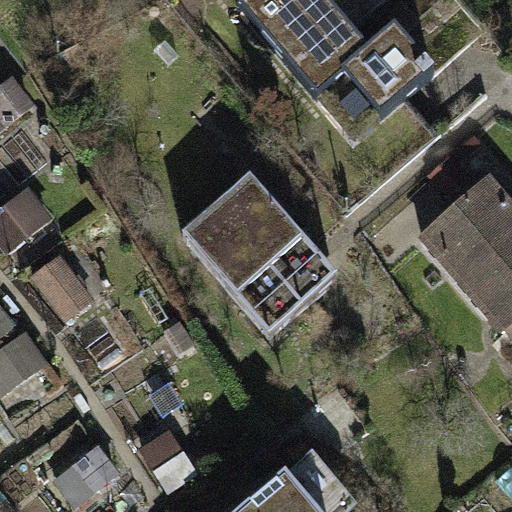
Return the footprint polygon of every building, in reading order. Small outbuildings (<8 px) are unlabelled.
[(210,0),(209,2),(302,109),(305,107),(329,135),(369,101),(344,73),(370,51),(342,19),(347,15),(334,0),(210,0)] [(446,0),(427,0),(387,34),(442,58),(474,33),(446,0)] [(2,91),(0,91),(0,135),(22,120),(2,91)] [(511,225),(474,183),(404,245),(501,354),(511,344),(511,225)] [(236,184),(169,243),(257,343),(324,284),(236,184)] [(12,195),(0,204),(0,259),(1,261),(39,232),(12,195)] [(66,259),(36,280),(70,326),(99,305),(66,259)] [(0,307),(0,342),(17,330),(0,307)] [(29,338),(0,358),(0,397),(2,400),(49,367),(29,338)] [(174,432),(143,452),(168,493),(200,473),(174,432)] [(102,450),(58,483),(80,511),(124,480),(102,450)] [(318,453),(297,470),(331,511),(345,511),(358,502),(318,453)] [(237,511),(296,511),(271,483),(237,511)]
